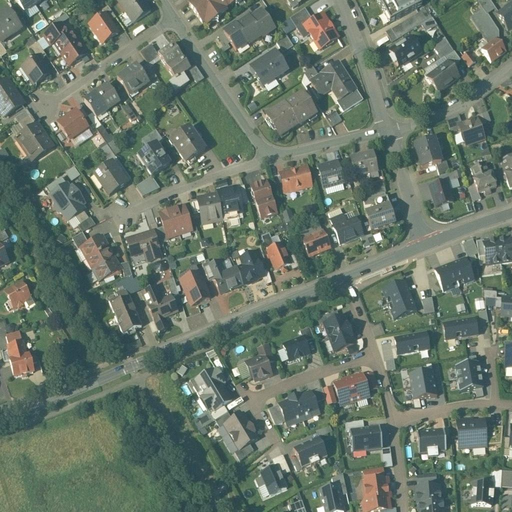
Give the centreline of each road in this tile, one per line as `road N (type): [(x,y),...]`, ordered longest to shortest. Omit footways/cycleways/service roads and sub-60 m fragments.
road 1 (tertiary): [(342,279),(0,419)]
road 2 (residential): [(160,0),(264,149)]
road 3 (residential): [(511,64),(461,103),(389,131)]
road 4 (residential): [(389,131),(340,0)]
road 5 (residential): [(374,356),(251,404)]
road 6 (residential): [(389,131),(282,154),(264,149)]
road 7 (residential): [(511,406),(392,423)]
